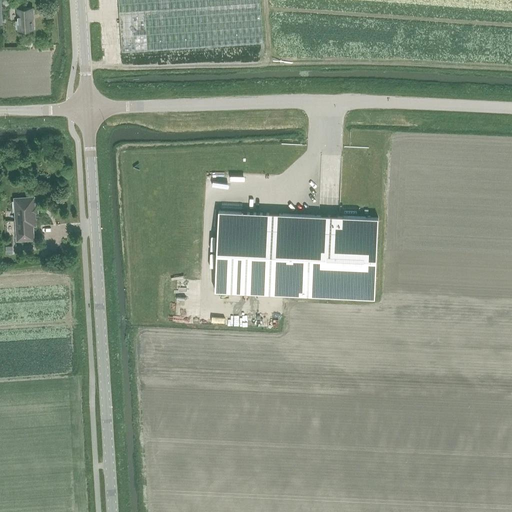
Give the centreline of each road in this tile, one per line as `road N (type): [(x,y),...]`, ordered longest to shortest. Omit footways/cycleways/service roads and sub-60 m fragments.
road 1 (residential): [(511,109),(329,101),(87,108)]
road 2 (unclassified): [(113,511),(87,108)]
